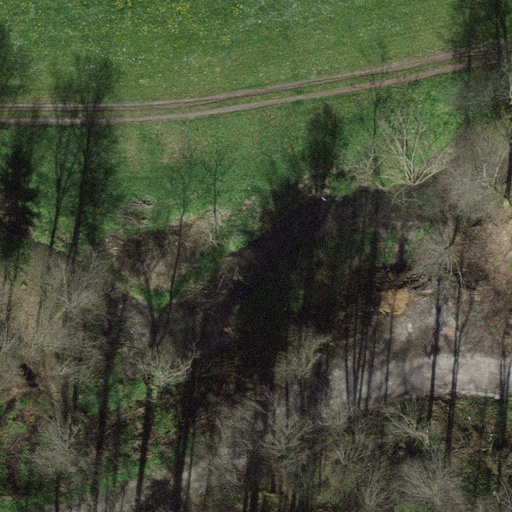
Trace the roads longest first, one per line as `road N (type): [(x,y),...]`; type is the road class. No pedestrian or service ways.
road 1 (track): [(0,193),(511,88)]
road 2 (track): [(121,511),(365,386),(511,373)]
